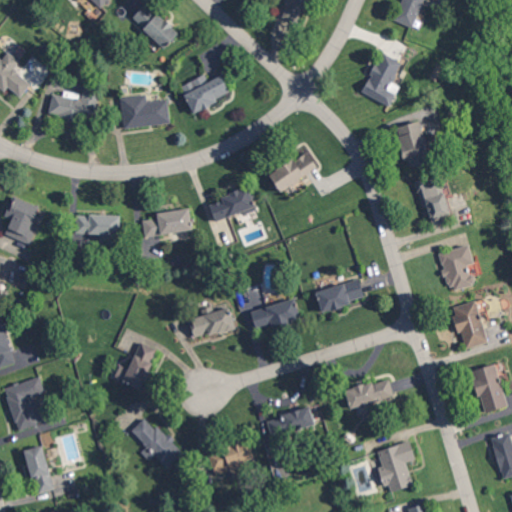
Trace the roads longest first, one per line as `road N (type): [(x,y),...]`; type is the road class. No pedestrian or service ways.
road 1 (residential): [(302,90),(345,135),(370,181),(473,511),(2,507),(0,494)]
road 2 (residential): [(0,142),(65,165),(116,171),(220,149),(274,117),(307,85),(357,0)]
road 3 (residential): [(414,322),(232,379),(214,394)]
road 4 (residential): [(302,90),(206,0)]
